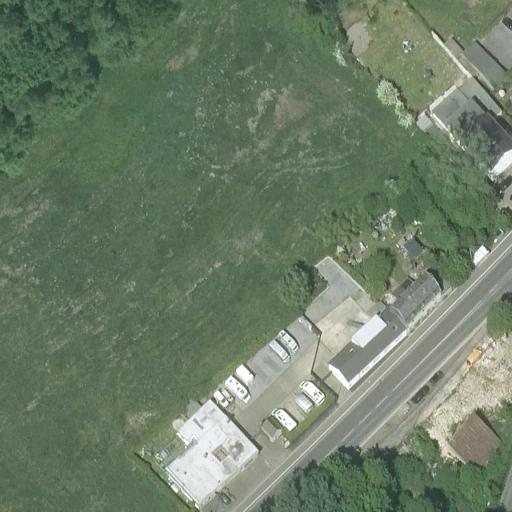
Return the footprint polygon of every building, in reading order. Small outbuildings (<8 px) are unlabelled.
[(506,82),(474,48),(461,61),(493,94),(506,82)] [(486,128),(488,129),(500,118),(471,84),(457,96),(472,114),(485,129),(486,128)] [(487,130),(488,129),(486,128),(485,129),(472,114),(448,137),(492,184),(511,164),(511,155),(499,141),(498,142),(487,130)] [(333,286),(345,276),(329,258),(317,268),(333,286)] [(423,285),(441,302),(451,292),(434,275),(423,285)] [(441,302),(423,285),(389,320),(406,336),(441,302)] [(375,328),(328,372),(344,389),(347,392),(406,336),(389,320),(380,311),(369,321),(375,328)] [(497,403),(511,386),(511,346),(503,338),(468,377),(497,403)] [(302,428),(310,421),(289,398),(282,405),(302,428)] [(258,460),(208,406),(174,438),(184,450),(190,444),(197,451),(166,479),(196,511),(199,511),(202,510),(258,460)] [(427,433),(459,461),(474,445),(442,417),(427,433)] [(270,426),(261,435),(272,446),(282,437),(270,426)]
